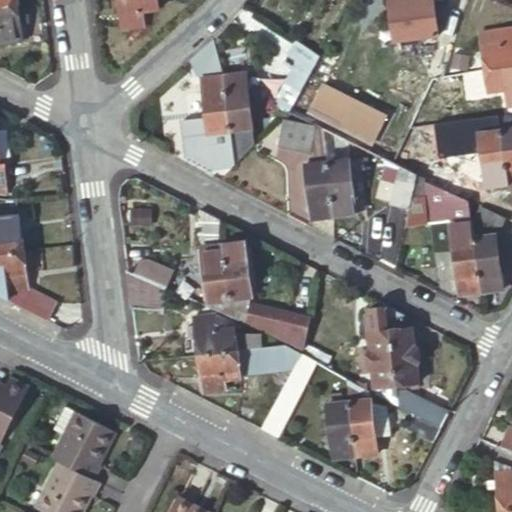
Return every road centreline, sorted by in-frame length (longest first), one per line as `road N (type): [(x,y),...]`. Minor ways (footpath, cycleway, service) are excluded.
road 1 (residential): [(88,129),(503,348)]
road 2 (residential): [(88,129),(114,386)]
road 3 (residential): [(176,420),(357,511)]
road 4 (residential): [(225,0),(88,129)]
road 5 (residential): [(503,348),(420,511)]
road 6 (residential): [(69,0),(88,129)]
road 7 (residential): [(0,327),(114,386)]
